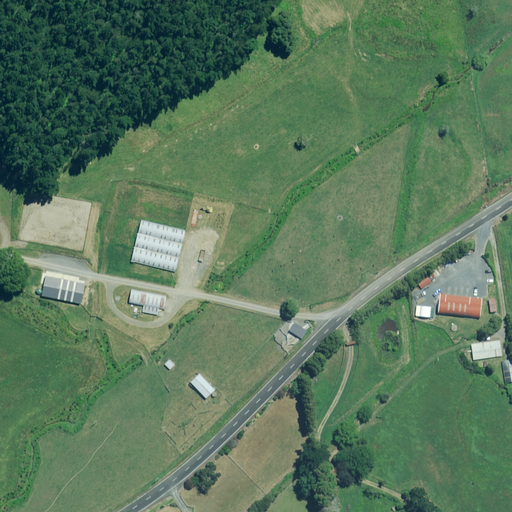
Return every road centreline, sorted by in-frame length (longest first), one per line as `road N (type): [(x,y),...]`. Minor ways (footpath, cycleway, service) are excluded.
road 1 (unclassified): [(511,198),(348,310),(198,460),(127,511)]
road 2 (track): [(0,257),(331,324)]
